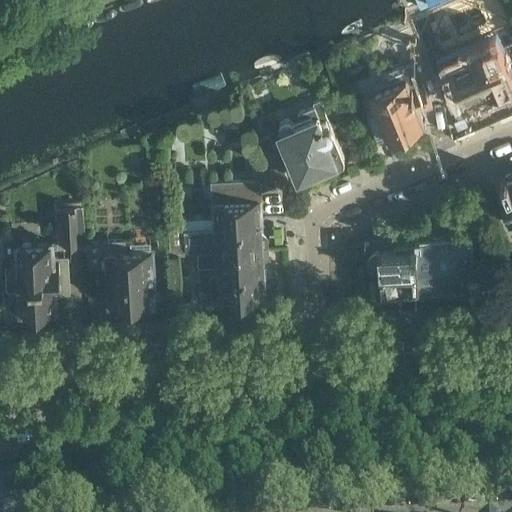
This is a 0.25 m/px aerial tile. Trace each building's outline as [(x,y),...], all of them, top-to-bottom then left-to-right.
[(511,84),(505,69),(511,65),(511,42),(508,44),(509,49),(498,53),(495,47),(494,47),(491,40),(447,59),(453,73),(451,74),(449,75),(448,76),(448,77),(447,78),(447,80),(447,82),(447,83),(447,84),(448,85),(448,87),(449,88),(451,89),(452,89),(453,90),(456,90),(457,90),(459,89),(465,103),(511,84)] [(432,105),(413,60),(382,73),(387,84),(363,94),(370,111),(366,113),(378,140),(426,120),(424,118),(423,118),(420,111),(432,105)] [(344,155),(325,110),(320,98),(312,102),(317,114),(294,123),(294,122),(293,120),(292,119),(291,119),(290,118),(288,118),(286,118),(285,118),(283,119),(281,120),(280,121),(280,122),(279,123),(279,124),(279,125),(279,127),(279,128),(294,163),(290,166),(290,168),(292,173),(293,174),(299,174),(335,159),(338,162),(339,162),(343,160),(344,160),(344,155)] [(288,176),(270,134),(258,139),(262,149),(276,181),(287,177),(288,176)] [(277,183),(276,181),(262,149),(248,154),(263,189),(277,183)] [(511,170),(495,178),(509,211),(507,211),(506,212),(504,213),(504,214),(503,216),(503,217),(503,218),(504,219),(504,220),(505,221),(506,223),(508,223),(509,224),(511,223),(511,170)] [(260,231),(259,217),(258,191),(230,192),(230,199),(215,199),(218,249),(267,246),(266,237),(260,231)] [(85,245),(82,198),(55,200),(56,207),(58,246),(63,246),(79,245),(85,245)] [(185,251),(183,225),(169,226),(170,252),(185,251)] [(473,282),(472,258),(470,233),(415,236),(415,241),(394,242),(395,248),(377,249),(375,250),(373,250),(371,252),(370,253),(369,254),(368,257),(368,258),(367,260),(367,261),(368,262),(368,264),(369,265),(369,266),(370,267),(372,269),(374,270),(375,271),(378,271),(380,271),(381,289),(416,287),(416,288),(417,290),(417,292),(419,293),(420,293),(421,293),(422,294),(424,295),(425,295),(427,295),(429,295),(431,295),(433,293),(434,292),(435,290),(436,289),(436,288),(436,287),(436,284),(473,282)] [(153,287),(151,249),(108,251),(108,239),(86,240),(88,266),(103,266),(103,258),(108,257),(110,304),(154,301),(160,293),(153,287)] [(67,287),(65,261),(66,260),(67,260),(67,259),(67,258),(66,257),(66,256),(65,256),(53,257),(52,241),(17,243),(18,268),(17,268),(17,269),(17,270),(18,270),(18,281),(18,282),(17,282),(17,283),(18,283),(18,284),(19,284),(19,291),(16,291),(15,291),(13,292),(11,294),(10,295),(10,296),(9,297),(9,298),(9,300),(9,302),(9,304),(10,305),(11,306),(12,307),(13,308),(15,309),(17,309),(56,307),(55,291),(67,291),(68,290),(69,289),(69,288),(68,287),(67,287)] [(263,285),(262,261),(267,255),(267,246),(218,249),(200,250),(203,299),(269,295),(269,285),(263,285)] [(493,281),(492,263),(492,256),(472,258),(473,282),(493,281)]
